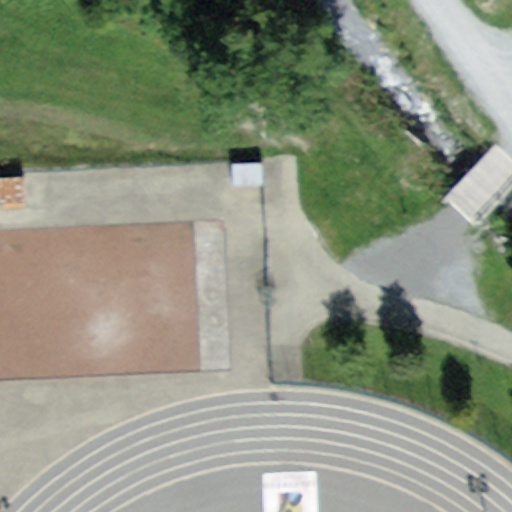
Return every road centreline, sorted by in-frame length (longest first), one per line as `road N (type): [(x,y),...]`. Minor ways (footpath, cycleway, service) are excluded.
road 1 (track): [(300,286),(475,340),(511,361)]
road 2 (track): [(429,0),(511,114)]
